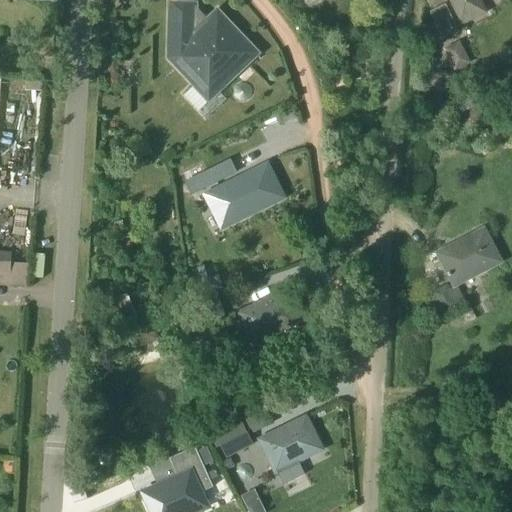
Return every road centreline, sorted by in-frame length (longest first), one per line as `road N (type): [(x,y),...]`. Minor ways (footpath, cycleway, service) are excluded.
road 1 (residential): [(60,511),(84,0)]
road 2 (residential): [(257,0),(299,54),(318,120),(352,393),(373,415)]
road 3 (residential): [(373,415),(400,0)]
